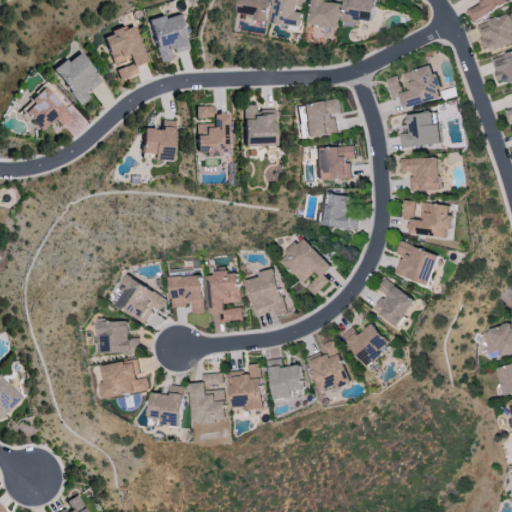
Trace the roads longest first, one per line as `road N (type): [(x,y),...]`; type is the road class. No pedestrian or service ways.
road 1 (residential): [(0,170),(60,160),(149,90),(358,69),(447,22)]
road 2 (residential): [(183,350),(262,344),(334,318),(382,248),(387,160),(358,69)]
road 3 (residential): [(511,194),(476,78),(430,0)]
